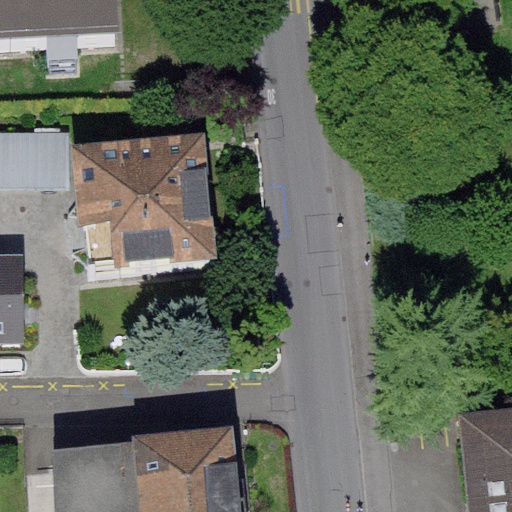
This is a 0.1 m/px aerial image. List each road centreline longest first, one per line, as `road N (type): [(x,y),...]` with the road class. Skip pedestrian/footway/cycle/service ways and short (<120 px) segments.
road 1 (unclassified): [(280,0),(323,396)]
road 2 (residential): [(323,396),(0,398)]
